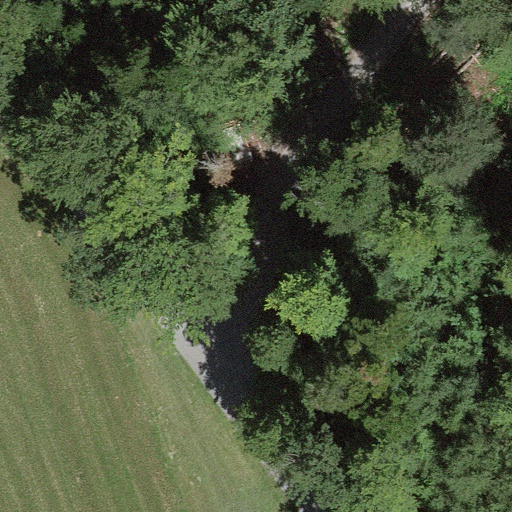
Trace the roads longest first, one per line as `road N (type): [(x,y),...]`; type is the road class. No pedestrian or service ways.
road 1 (residential): [(335,511),(226,341),(0,90)]
road 2 (track): [(226,341),(332,81),(399,0)]
